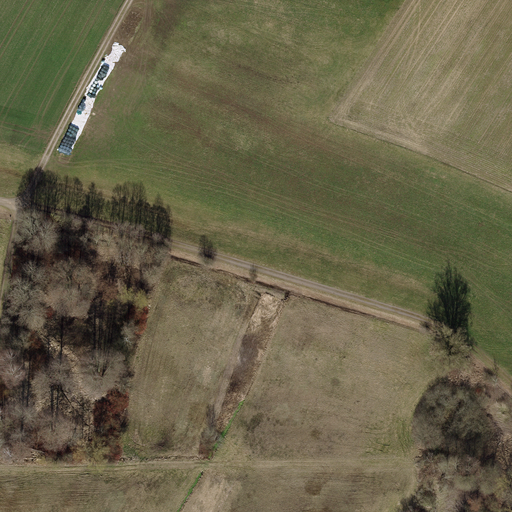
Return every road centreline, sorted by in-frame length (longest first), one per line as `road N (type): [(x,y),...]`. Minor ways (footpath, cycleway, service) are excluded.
road 1 (track): [(511,383),(462,338),(416,316),(0,203)]
road 2 (track): [(409,463),(0,468)]
road 3 (track): [(23,207),(135,0)]
road 4 (track): [(23,207),(0,367)]
